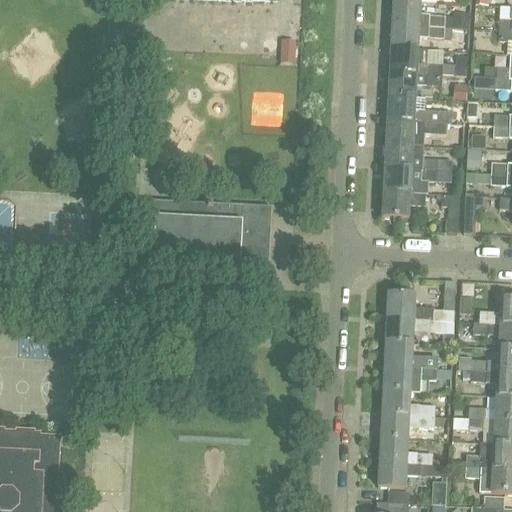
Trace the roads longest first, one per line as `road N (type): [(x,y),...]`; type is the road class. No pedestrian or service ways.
road 1 (residential): [(327,511),(341,255)]
road 2 (residential): [(341,255),(358,0)]
road 3 (residential): [(511,263),(341,255)]
